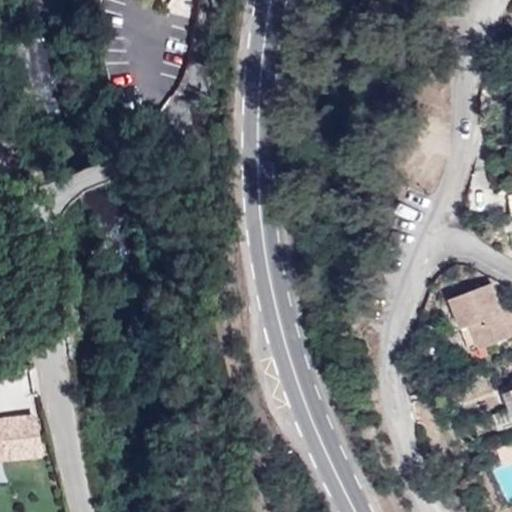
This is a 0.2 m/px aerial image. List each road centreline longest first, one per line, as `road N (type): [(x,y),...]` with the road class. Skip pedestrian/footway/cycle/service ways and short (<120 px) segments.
road 1 (residential): [(80,511),(38,295),(41,220),(55,192),(134,150),(182,109),(213,0)]
road 2 (primary): [(278,0),(261,108),(260,190),(271,269),(305,401),(359,511)]
road 3 (residential): [(435,511),(406,439),(393,354),(413,268),(436,245)]
road 4 (residential): [(436,245),(464,140),(468,51),(495,0)]
